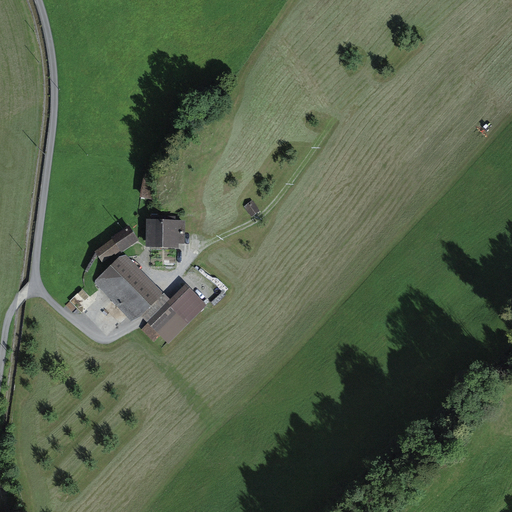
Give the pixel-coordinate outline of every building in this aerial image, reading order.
[(146,177),(143,195),(156,197),(159,179),(146,177)] [(254,198),(247,202),(253,213),(260,209),(254,198)] [(152,247),(183,247),(184,219),(153,218),(152,247)] [(142,236),(135,226),(102,250),(109,260),(142,236)] [(134,317),(159,293),(123,257),(98,281),(134,317)] [(186,286),(151,321),(168,338),(203,303),(186,286)]
